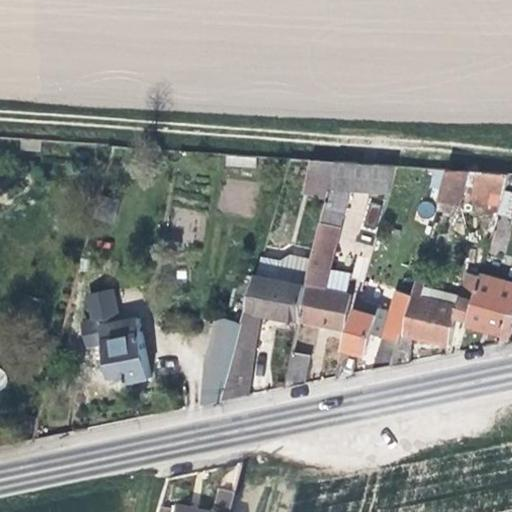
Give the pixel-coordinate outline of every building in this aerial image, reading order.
[(333,185),(339,161),(319,160),(318,159),(312,185),(332,190),(333,185)] [(391,189),(399,165),(339,161),(333,185),(391,189)] [(498,216),(510,172),(451,168),(441,202),(498,216)] [(332,190),(312,185),(310,191),(331,196),(332,190)] [(315,262),(302,320),(346,328),(352,295),(346,293),(327,289),(334,266),(339,247),(350,211),(328,206),(315,262)] [(339,247),(334,266),(338,268),(344,249),(339,247)] [(358,253),(353,272),(351,277),(360,279),(367,255),(358,253)] [(266,314),(302,320),(315,262),(292,256),(291,254),(282,261),(283,264),(278,283),(258,278),(249,311),(266,314)] [(278,283),(283,264),(264,258),(258,278),(278,283)] [(338,268),(334,266),(327,289),(346,293),(351,277),(353,272),(338,268)] [(505,332),(502,342),(510,341),(511,334),(511,283),(481,274),(467,323),(505,332)] [(420,275),(413,300),(394,365),(411,361),(416,336),(453,343),(462,295),(425,287),(427,277),(420,275)] [(383,338),(373,369),(394,365),(413,300),(395,296),(388,319),(376,315),(377,313),(356,307),(345,346),(354,349),(365,352),(371,334),(383,338)] [(151,377),(137,308),(116,313),(115,305),(99,308),(113,375),(126,372),(128,382),(151,377)] [(223,401),(250,395),(266,314),(249,311),(247,318),(245,323),(240,339),(234,361),(223,401)] [(226,317),(220,334),(240,339),(245,323),(226,317)] [(240,339),(220,334),(213,355),(234,361),(240,339)] [(363,359),(365,352),(354,349),(351,356),(363,359)] [(295,351),(286,387),(304,384),(311,355),(295,351)] [(204,405),(223,401),(234,361),(213,355),(204,405)] [(224,511),(229,511),(232,490),(217,488),(214,511),(224,511)] [(207,511),(170,502),(167,511),(207,511)]
